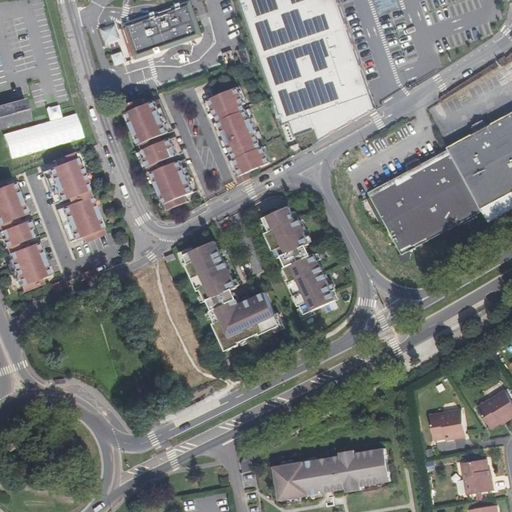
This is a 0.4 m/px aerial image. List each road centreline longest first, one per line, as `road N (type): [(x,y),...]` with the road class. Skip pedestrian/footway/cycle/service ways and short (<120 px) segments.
road 1 (secondary): [(229,432),(511,275)]
road 2 (unknown): [(91,11),(114,65),(197,41),(203,21),(188,1),(116,16),(108,4)]
road 3 (residential): [(65,0),(103,138),(139,221),(165,237)]
road 4 (secondary): [(345,345),(147,440),(105,441)]
road 5 (residential): [(311,165),(511,35)]
road 6 (unknown): [(398,111),(386,54),(409,23),(473,6),(489,51)]
road 7 (residential): [(0,319),(136,264),(165,237)]
road 8 (residential): [(165,237),(311,165)]
road 9 (secondary): [(101,504),(229,432)]
road 10 (unknown): [(0,47),(12,79),(42,75),(18,14)]
road 11 (unknown): [(418,97),(427,132),(357,181)]
